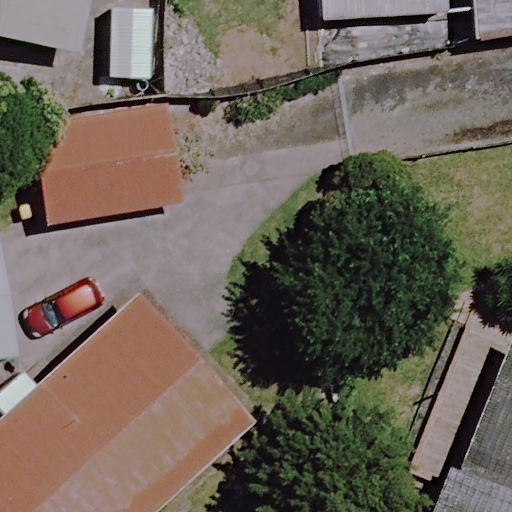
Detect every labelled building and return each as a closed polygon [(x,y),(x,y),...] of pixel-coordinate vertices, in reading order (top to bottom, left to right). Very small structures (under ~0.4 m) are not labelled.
[(76,0),(0,0),(0,44),(66,57),(76,0)] [(437,19),(436,0),(307,0),(309,26),(437,19)] [(169,210),(158,118),(24,133),(35,226),(169,210)] [(150,511),(239,433),(127,306),(0,419),(0,511),(150,511)] [(511,511),(511,341),(479,329),(407,511),(511,511)]
